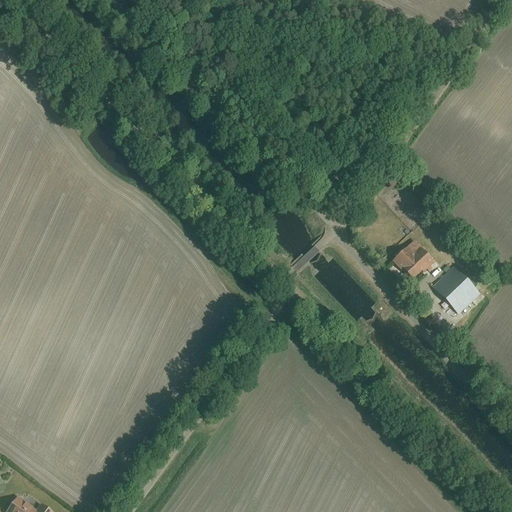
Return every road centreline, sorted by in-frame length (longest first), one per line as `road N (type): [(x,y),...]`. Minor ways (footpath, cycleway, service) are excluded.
road 1 (unclassified): [(282,292),(9,0)]
road 2 (unclassified): [(114,0),(333,231)]
road 3 (unclassified): [(496,0),(333,231)]
road 4 (unclassified): [(282,292),(126,511)]
road 5 (unclassified): [(333,231),(511,426)]
